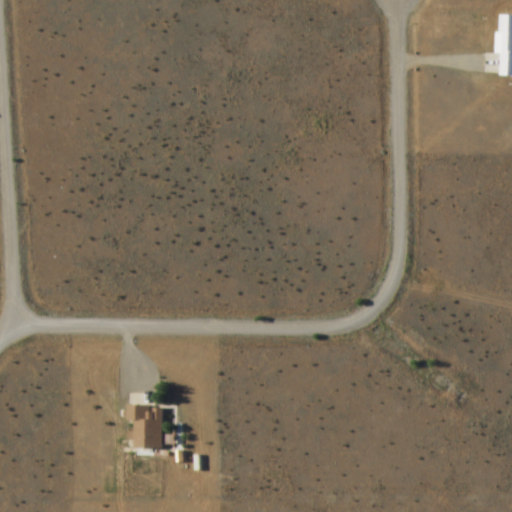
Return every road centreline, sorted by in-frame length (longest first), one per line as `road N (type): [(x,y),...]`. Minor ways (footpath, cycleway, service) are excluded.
road 1 (residential): [(4,332),(352,324),(389,281),(401,251),(398,0)]
road 2 (residential): [(0,337),(13,277),(0,40)]
